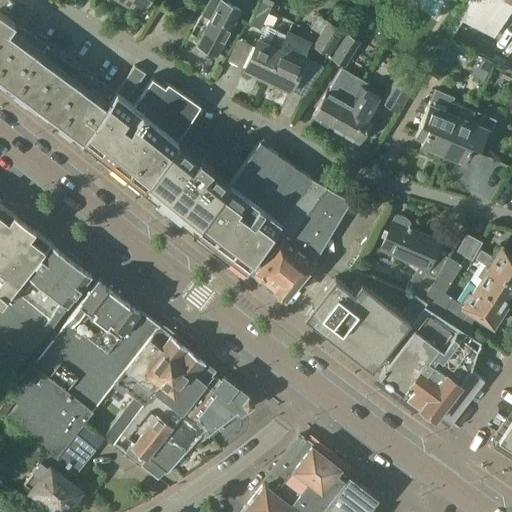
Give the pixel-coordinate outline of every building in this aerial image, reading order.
[(149,0),(124,0),(131,4),(130,7),(142,14),(149,0)] [(206,32),(198,46),(217,56),(233,27),(232,26),(240,10),(226,2),(226,0),(210,0),(202,16),(211,20),(205,31),(206,32)] [(511,0),(469,0),(456,20),(493,39),(511,10),(511,0)] [(271,6),(261,2),(260,1),(250,24),(261,29),(271,6)] [(0,12),(0,79),(81,142),(116,92),(25,30),(24,32),(13,24),(15,23),(0,12)] [(316,50),(328,56),(343,25),(331,19),(316,50)] [(285,40),(287,37),(265,26),(258,41),(257,40),(243,69),(266,80),(285,40)] [(345,66),(360,40),(348,33),(333,59),(345,66)] [(424,70),(439,79),(460,45),(445,36),(424,70)] [(285,40),(266,80),(289,91),(305,57),(303,56),(307,46),(287,37),(285,40)] [(133,65),(116,92),(81,142),(141,189),(171,149),(177,140),(130,110),(134,105),(128,100),(146,73),(133,65)] [(342,67),(328,92),(312,117),(333,130),(351,101),(364,83),(365,80),(342,67)] [(384,103),(399,112),(420,76),(404,67),(384,103)] [(152,78),(134,105),(130,110),(177,140),(199,104),(169,82),(166,88),(152,78)] [(351,101),(333,130),(358,145),(373,119),(381,106),(376,102),(380,95),(378,88),(365,80),(364,83),(351,101)] [(442,153),(462,106),(450,100),(445,111),(428,103),(415,135),(422,138),(420,143),(442,153)] [(462,106),(442,153),(464,162),(466,157),(474,160),(487,128),(484,127),(486,121),(472,115),(474,111),(462,106)] [(230,255),(246,268),(245,269),(246,270),(311,176),(260,141),(228,186),(223,193),(196,231),(197,232),(195,237),(231,254),(230,255)] [(171,149),(141,189),(196,231),(223,193),(228,186),(207,169),(209,166),(198,158),(196,161),(174,144),(171,149)] [(283,300),(314,262),(351,199),(312,177),(311,176),(246,270),(259,280),(283,300)] [(0,304),(5,299),(50,239),(0,200),(0,304)] [(394,217),(380,248),(419,265),(427,269),(428,269),(437,250),(440,243),(411,230),(413,226),(409,224),(411,222),(409,219),(407,218),(405,216),(403,215),(401,215),(400,214),(397,215),(395,215),(394,218),(394,217)] [(489,267),(511,281),(511,253),(501,247),(494,259),(478,249),(481,243),(467,234),(457,251),(471,259),(472,257),(489,267)] [(92,271),(50,239),(5,299),(0,304),(0,375),(8,381),(92,271)] [(443,266),(455,273),(460,265),(448,258),(443,266)] [(443,266),(436,279),(425,299),(427,301),(442,312),(460,324),(469,310),(492,326),(505,306),(476,287),(464,306),(452,298),(451,299),(443,292),(455,273),(443,266)] [(511,281),(489,267),(476,287),(505,306),(511,294),(511,281)] [(33,364),(30,361),(6,393),(18,402),(6,418),(47,449),(58,458),(71,440),(76,433),(85,421),(93,409),(115,381),(139,350),(159,324),(160,323),(99,276),(33,364)] [(400,314),(360,283),(352,292),(335,277),(303,318),(371,369),(409,320),(412,323),(427,301),(425,299),(416,294),(413,293),(412,296),(414,297),(400,314)] [(484,380),(472,371),(478,350),(484,339),(462,325),(460,324),(442,312),(427,301),(412,323),(415,325),(378,375),(435,418),(440,412),(453,419),(484,380)] [(128,391),(125,395),(132,400),(105,436),(115,443),(122,433),(144,404),(187,346),(159,324),(139,350),(115,381),(128,391)] [(173,426),(183,412),(193,399),(216,369),(187,346),(144,404),(122,433),(131,440),(134,442),(156,413),(173,426)] [(210,436),(252,402),(252,398),(223,375),(200,405),(193,399),(183,412),(173,426),(142,464),(159,477),(166,469),(168,471),(204,429),(210,436)] [(0,392),(0,413),(4,416),(14,402),(0,392)] [(142,464),(173,426),(156,413),(134,442),(126,452),(142,464)] [(511,417),(511,419),(503,421),(496,431),(498,440),(511,448),(511,417)] [(32,469),(34,471),(24,483),(47,501),(40,509),(43,511),(62,511),(80,489),(66,478),(72,470),(76,473),(96,448),(76,433),(71,440),(58,458),(47,449),(41,458),(32,469)] [(318,511),(349,473),(298,433),(264,477),(270,482),(269,484),(277,490),(291,501),(306,511),(318,511)] [(349,473),(318,511),(366,511),(378,496),(375,493),(349,473)] [(306,511),(291,501),(277,490),(269,484),(265,481),(246,506),(253,511),(306,511)]
